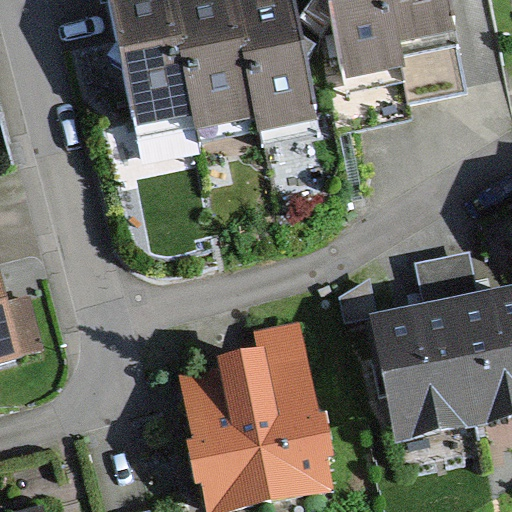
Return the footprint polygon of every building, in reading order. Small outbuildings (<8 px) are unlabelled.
[(113,0),(142,133),(194,122),(168,5),(167,0),(113,0)] [(198,140),(258,127),(232,8),(229,0),(189,0),(168,5),(194,122),(198,140)] [(261,142),(314,130),(285,0),(269,0),(232,8),(258,127),(261,142)] [(403,79),(400,62),(388,0),(334,0),(350,88),(403,79)] [(453,52),(443,0),(388,0),(400,62),(453,52)] [(0,257),(0,341),(21,336),(1,258),(0,257)] [(511,308),(453,321),(476,432),(511,424),(511,308)] [(453,321),(380,337),(403,448),(476,432),(453,321)] [(189,387),(211,511),(255,511),(323,500),(293,337),(262,343),(267,373),(189,387)]
